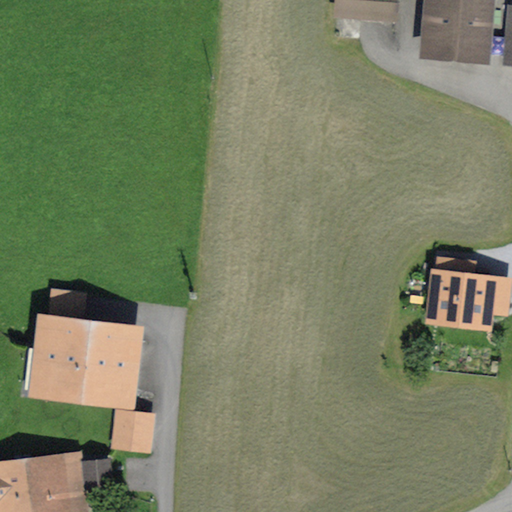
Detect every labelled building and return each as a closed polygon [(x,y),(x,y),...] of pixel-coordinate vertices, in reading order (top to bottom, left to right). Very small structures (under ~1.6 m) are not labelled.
[(396,21),(397,0),(333,0),(333,17),(396,21)] [(487,64),(492,0),(421,0),(417,59),(487,64)] [(511,65),(511,1),(506,1),(501,64),(511,65)] [(511,295),(511,273),(478,271),(479,256),(439,253),(438,267),(433,266),(428,322),(494,328),(496,313),(510,314),(511,295)] [(92,320),(85,319),(88,289),(52,285),(49,315),(39,314),(30,399),(83,405),(92,320)] [(145,326),(92,320),(83,405),(116,408),(136,410),(145,326)] [(152,451),(156,413),(136,410),(116,408),(112,447),(152,451)] [(83,450),(25,457),(32,511),(85,511),(90,511),(88,490),(84,461),(83,450)] [(0,511),(32,511),(25,457),(0,460),(0,511)] [(114,487),(111,458),(84,461),(88,490),(114,487)]
